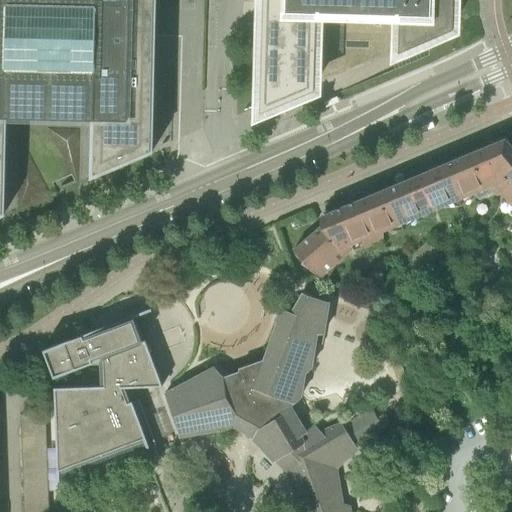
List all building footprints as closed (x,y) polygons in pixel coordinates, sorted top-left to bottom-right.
[(153,150),(153,148),(156,0),(0,0),(0,214),(5,213),(7,114),(92,116),(90,177),(153,150)] [(453,27),(453,0),(264,0),(261,106),(323,80),(326,23),(391,25),(391,53),(453,27)] [(406,221),(439,207),(472,193),(479,199),(493,193),(498,194),(501,191),(510,202),(511,201),(511,145),(507,141),(488,149),(486,146),(459,157),(425,171),(424,168),(415,169),(416,175),(392,185),(369,195),(367,192),(358,193),(358,199),(328,212),(329,219),(294,249),(303,260),(301,263),(321,275),(352,248),(355,251),(383,239),(382,230),(406,221)] [(372,409),(343,426),(342,423),(321,431),(316,426),(305,432),(288,407),(290,403),(300,395),(303,372),(310,366),(314,341),(312,341),(315,331),(322,331),(326,302),(301,292),(290,311),(282,308),(276,317),(278,318),(265,359),(239,367),(239,371),(223,376),(214,367),(164,394),(180,436),(234,425),(254,436),(254,439),(275,461),(277,460),(288,471),(287,473),(300,511),(350,511),(349,505),(339,502),(337,492),(340,491),(336,472),(338,467),(352,456),(351,451),(356,446),(384,429),(372,409)] [(156,443),(139,398),(130,401),(125,387),(162,385),(145,339),(143,340),(134,316),(152,310),(151,307),(43,348),(54,376),(100,359),(100,385),(54,387),(58,480),(60,480),(60,472),(144,440),(147,447),(156,443)] [(21,428),(46,427),(45,413),(20,414),(21,428)] [(46,427),(21,428),(21,442),(46,441),(46,427)] [(46,441),(21,442),(22,456),(47,455),(46,441)] [(48,469),(47,455),(22,456),(22,470),(48,469)] [(48,483),(48,469),(22,470),(23,484),(48,483)] [(49,497),(48,483),(23,484),(23,498),(49,497)] [(23,498),(23,511),(24,511),(49,511),(49,497),(23,498)]
